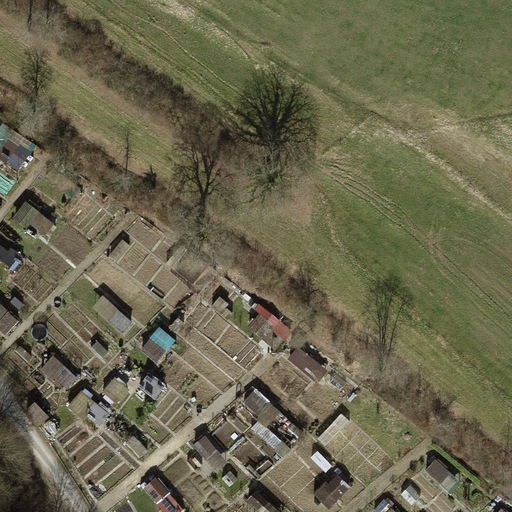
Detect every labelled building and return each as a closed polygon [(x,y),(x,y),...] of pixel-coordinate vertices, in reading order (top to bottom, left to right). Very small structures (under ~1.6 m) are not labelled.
[(251,324),(278,347),(293,330),(266,307),(251,324)] [(159,325),(145,348),(163,359),(177,336),(159,325)] [(301,347),(293,357),(321,378),(329,367),(301,347)] [(122,403),(134,388),(117,374),(105,390),(122,403)] [(150,380),(134,393),(144,405),(160,393),(150,380)] [(36,403),(27,411),(38,426),(48,416),(36,403)] [(402,511),(393,502),(382,511),(402,511)]
